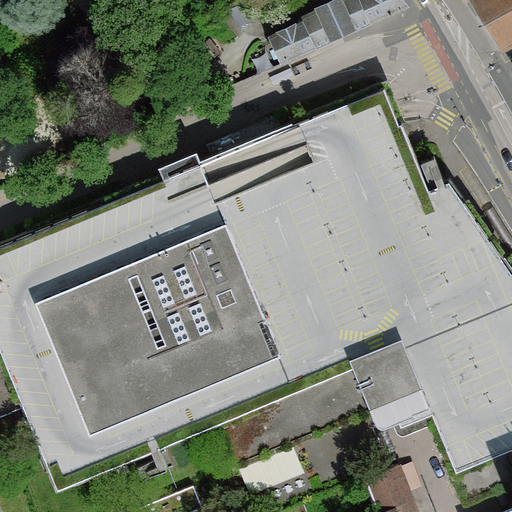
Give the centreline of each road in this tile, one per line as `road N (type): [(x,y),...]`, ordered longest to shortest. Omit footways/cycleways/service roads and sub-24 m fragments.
road 1 (primary): [(420,0),(511,178)]
road 2 (primary): [(511,108),(449,0)]
